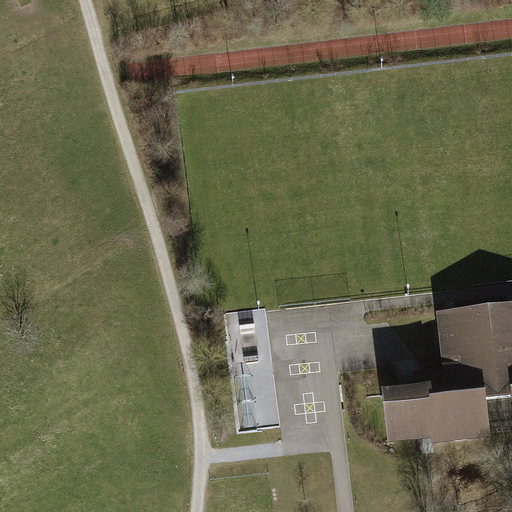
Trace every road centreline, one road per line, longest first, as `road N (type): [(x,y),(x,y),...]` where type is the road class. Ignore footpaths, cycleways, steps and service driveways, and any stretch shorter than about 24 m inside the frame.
road 1 (track): [(197,511),(196,393),(85,0)]
road 2 (track): [(201,459),(333,445)]
